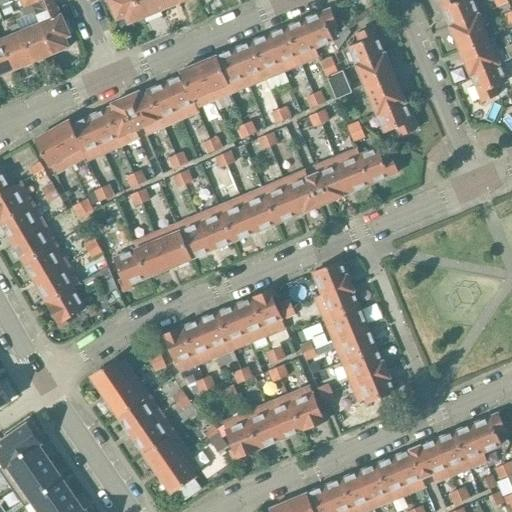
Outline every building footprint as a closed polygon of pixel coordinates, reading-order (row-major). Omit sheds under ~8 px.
[(0,0),(0,2),(5,16),(13,12),(8,0),(0,0)] [(57,6),(53,0),(19,0),(23,8),(25,7),(32,4),(42,0),(43,0),(48,10),(57,6)] [(48,11),(48,10),(43,0),(42,0),(32,4),(37,16),(48,11)] [(143,18),(135,0),(107,0),(114,13),(116,20),(117,20),(125,17),(128,24),(143,18)] [(135,0),(143,18),(161,10),(156,0),(135,0)] [(156,0),(161,10),(179,3),(177,0),(156,0)] [(450,26),(478,15),(471,0),(464,0),(459,2),(458,0),(440,0),(450,26)] [(497,8),(508,4),(506,0),(493,0),(494,0),(497,8)] [(32,4),(25,7),(23,8),(23,9),(20,10),(24,20),(36,15),(36,16),(37,16),(32,4)] [(73,44),(57,6),(48,10),(48,11),(52,19),(40,23),(53,53),(54,52),(56,53),(64,50),(65,48),(73,44)] [(329,10),(303,21),(315,49),(332,42),(327,30),(336,26),(329,10)] [(450,26),(461,51),(488,39),(478,15),(450,26)] [(303,21),(285,28),(301,65),(318,58),(315,49),(303,21)] [(40,23),(21,32),(33,61),(34,60),(37,62),(45,58),(45,55),(53,53),(40,23)] [(33,61),(21,32),(20,32),(16,24),(9,27),(12,35),(1,40),(13,69),(15,68),(17,70),(26,66),(26,64),(33,61)] [(285,28),(268,35),(283,73),(301,65),(285,28)] [(356,66),(384,54),(373,28),(357,35),(360,43),(348,48),(356,66)] [(342,43),(354,38),(352,32),(340,36),(342,43)] [(268,35),(250,43),(266,80),(283,73),(268,35)] [(492,37),(488,39),(461,51),(471,75),(498,64),(508,60),(505,55),(501,57),(492,37)] [(1,40),(0,40),(0,74),(1,74),(3,76),(12,72),(13,69),(1,40)] [(250,43),(233,50),(248,88),(266,80),(250,43)] [(215,57),(230,95),(248,88),(233,50),(215,57)] [(394,79),(384,54),(356,66),(346,70),(353,88),(363,84),(366,90),(394,79)] [(215,57),(198,65),(213,102),(230,95),(215,57)] [(331,57),(319,62),(322,69),(325,77),(337,72),(334,64),(331,57)] [(506,82),(498,64),(471,75),(481,101),(497,95),(494,86),(506,82)] [(198,65),(180,72),(197,114),(198,113),(196,109),(213,102),(198,65)] [(351,93),(342,71),(327,77),(336,99),(351,93)] [(197,114),(180,72),(182,76),(165,84),(182,120),(197,114)] [(404,103),(394,79),(366,90),(376,115),(404,103)] [(165,84),(148,92),(164,127),(182,120),(165,84)] [(326,102),(321,91),(313,95),(318,105),(326,102)] [(164,127),(148,92),(136,97),(136,96),(132,96),(122,100),(129,115),(136,112),(142,127),(146,135),(164,127)] [(305,98),(310,109),(318,105),(313,95),(305,98)] [(106,110),(122,147),(140,139),(136,130),(142,127),(136,112),(129,115),(122,100),(121,101),(119,103),(119,104),(106,110)] [(404,103),(376,115),(383,133),(395,128),(399,137),(415,130),(404,103)] [(291,118),(286,107),(279,110),(284,121),(291,118)] [(106,110),(88,118),(104,155),(122,147),(106,110)] [(270,113),(275,125),(284,121),(279,110),(270,113)] [(330,121),(325,110),(316,114),(321,125),(330,121)] [(312,126),(313,128),(321,125),(316,114),(296,123),(300,132),(312,126)] [(88,118),(71,126),(90,161),(104,155),(88,118)] [(257,133),(252,121),(243,125),(248,137),(249,136),(257,133)] [(51,132),(72,166),(86,159),(87,162),(90,161),(71,126),(69,122),(51,132)] [(359,122),(347,126),(350,134),(362,130),(359,122)] [(252,142),(249,136),(248,137),(243,125),(235,129),(240,140),(243,138),(246,145),(252,142)] [(353,142),(365,138),(362,130),(350,134),(353,142)] [(51,132),(35,141),(50,168),(55,176),(72,166),(51,132)] [(277,144),(273,133),(265,136),(270,147),(277,144)] [(257,139),(262,150),(270,147),(265,136),(257,139)] [(223,148),(218,137),(210,140),(215,152),(223,148)] [(202,143),(207,155),(215,152),(210,140),(202,143)] [(370,185),(359,157),(355,148),(334,157),(348,194),(370,185)] [(359,157),(370,185),(396,174),(389,158),(381,161),(376,149),(359,157)] [(236,162),(231,151),(223,154),(228,166),(236,162)] [(188,163),(184,152),(175,155),(180,166),(188,163)] [(215,158),(219,169),(228,166),(223,154),(215,158)] [(167,159),(172,170),(180,166),(175,155),(167,159)] [(323,204),(327,203),(348,194),(334,157),(312,167),(315,175),(311,176),(323,204)] [(40,162),(29,168),(33,176),(44,170),(40,162)] [(193,181),(188,169),(180,173),(185,185),(193,181)] [(11,189),(0,170),(0,196),(11,190),(11,189)] [(146,181),(141,170),(133,174),(138,185),(146,181)] [(297,215),(319,206),(323,204),(311,176),(308,178),(304,170),(283,179),(297,215)] [(172,177),(177,188),(185,185),(180,173),(172,177)] [(125,177),(130,188),(138,185),(133,174),(125,177)] [(276,224),(297,215),(283,179),(262,188),(276,224)] [(0,196),(0,222),(0,223),(34,203),(22,182),(11,189),(11,190),(0,196)] [(51,183),(41,188),(45,196),(55,190),(51,183)] [(113,196),(109,185),(101,188),(106,199),(113,196)] [(93,191),(98,203),(106,199),(101,188),(93,191)] [(254,233),(276,224),(262,188),(239,197),(254,233)] [(150,200),(145,189),(136,193),(141,204),(150,200)] [(49,203),(59,198),(55,190),(45,196),(49,203)] [(129,196),(134,207),(141,204),(136,193),(129,196)] [(233,242),(254,233),(239,197),(218,206),(233,242)] [(80,203),(77,198),(70,202),(73,207),(78,217),(86,213),(80,203)] [(93,209),(87,199),(80,203),(86,213),(93,209)] [(0,223),(12,243),(46,224),(34,203),(0,223)] [(211,251),(233,242),(218,206),(197,215),(211,251)] [(190,260),(211,251),(197,215),(175,224),(190,260)] [(23,263),(57,244),(46,224),(12,243),(23,263)] [(190,260),(175,224),(153,233),(168,269),(190,260)] [(131,240),(127,229),(119,232),(123,243),(131,240)] [(146,278),(168,269),(153,233),(132,242),(135,250),(146,278)] [(94,239),(84,244),(88,252),(98,246),(94,239)] [(35,283),(69,264),(57,244),(23,263),(35,283)] [(92,260),(102,254),(98,246),(88,252),(92,260)] [(146,278),(135,250),(113,259),(122,280),(119,282),(123,292),(131,289),(130,285),(146,278)] [(340,262),(312,273),(321,295),(349,283),(340,262)] [(35,283),(46,303),(73,288),(80,284),(69,264),(35,283)] [(107,267),(82,281),(87,290),(98,284),(103,294),(117,286),(107,267)] [(358,305),(349,283),(321,295),(314,298),(323,320),(358,305)] [(46,303),(56,320),(60,327),(67,324),(65,320),(84,309),(73,288),(46,303)] [(273,289),(251,299),(267,336),(285,328),(272,297),(276,295),(273,289)] [(249,343),(267,336),(251,299),(234,306),(249,343)] [(288,300),(277,304),(281,312),(292,308),(288,300)] [(367,327),(358,305),(323,320),(332,341),(367,327)] [(232,350),(249,343),(234,306),(216,313),(232,350)] [(284,320),(295,316),(292,308),(281,312),(284,320)] [(215,357),(232,350),(216,313),(199,321),(215,357)] [(197,365),(215,357),(199,321),(181,328),(197,365)] [(309,327),(294,333),(302,354),(313,349),(311,342),(314,341),(309,327)] [(376,348),(367,327),(332,341),(341,363),(376,348)] [(181,328),(160,337),(162,343),(166,342),(176,364),(176,363),(180,372),(197,365),(181,328)] [(273,349),(278,360),(285,357),(280,346),(273,349)] [(376,348),(341,363),(349,385),(385,370),(376,348)] [(278,360),(273,349),(266,353),(270,363),(278,360)] [(305,361),(316,357),(313,349),(302,354),(305,361)] [(158,351),(148,356),(151,364),(162,359),(158,351)] [(155,372),(165,367),(162,359),(151,364),(155,372)] [(115,360),(91,377),(90,378),(104,397),(135,376),(124,360),(118,364),(115,360)] [(288,377),(283,365),(275,368),(280,380),(288,377)] [(240,370),(245,381),(252,378),(248,367),(240,370)] [(267,372),(272,383),(280,380),(275,368),(267,372)] [(245,381),(240,370),(233,373),(238,384),(245,381)] [(385,370),(349,385),(357,403),(365,400),(366,403),(394,392),(385,370)] [(148,395),(135,376),(104,397),(117,416),(148,395)] [(203,379),(208,390),(216,387),(211,376),(203,379)] [(208,390),(203,379),(196,382),(201,393),(208,390)] [(0,406),(10,401),(4,391),(0,383),(0,406)] [(327,384),(317,388),(320,396),(331,392),(327,384)] [(233,385),(222,390),(225,398),(236,393),(233,385)] [(286,396),(301,431),(326,420),(323,413),(320,414),(308,386),(286,396)] [(181,390),(171,396),(176,404),(186,397),(181,390)] [(324,404),(334,400),(331,392),(320,396),(324,404)] [(228,406),(239,401),(236,393),(225,398),(228,406)] [(161,414),(148,395),(117,416),(130,436),(161,414)] [(279,440),(301,431),(286,396),(265,405),(279,440)] [(180,411),(191,404),(186,397),(176,404),(180,411)] [(258,449),(279,440),(265,405),(243,414),(258,449)] [(130,436),(143,455),(174,434),(161,414),(130,436)] [(233,460),(258,449),(243,414),(222,422),(225,430),(233,451),(230,452),(233,460)] [(470,425),(482,453),(500,446),(495,434),(504,430),(497,414),(470,425)] [(1,442),(0,442),(0,459),(1,460),(5,467),(38,445),(40,444),(26,424),(1,442)] [(465,460),(482,453),(470,425),(453,432),(465,460)] [(208,440),(218,433),(213,426),(203,433),(208,440)] [(447,468),(465,460),(453,432),(436,439),(447,468)] [(218,433),(208,440),(212,446),(222,440),(218,433)] [(188,453),(174,434),(143,455),(157,475),(188,453)] [(422,478),(447,468),(436,439),(418,447),(424,461),(416,464),(422,478)] [(5,467),(0,470),(0,471),(11,488),(49,462),(49,461),(38,445),(5,467)] [(404,486),(422,478),(416,464),(424,461),(418,447),(393,457),(404,486)] [(188,453),(157,475),(170,494),(195,477),(192,473),(198,469),(188,453)] [(387,493),(404,486),(393,457),(375,465),(387,493)] [(49,462),(11,488),(12,489),(24,507),(32,501),(62,481),(62,480),(55,471),(49,462)] [(511,473),(511,465),(510,462),(502,465),(507,476),(511,473)] [(369,500),(387,493),(375,465),(358,472),(369,500)] [(494,468),(499,479),(507,476),(502,465),(494,468)] [(352,507),(369,500),(358,472),(340,479),(352,507)] [(511,474),(507,477),(511,488),(511,494),(503,498),(506,506),(511,503),(511,474)] [(497,487),(492,475),(484,479),(489,490),(497,487)] [(333,511),(341,511),(352,507),(340,479),(323,486),(333,511)] [(62,481),(32,501),(39,511),(51,511),(73,497),(73,496),(68,489),(62,481)] [(312,511),(333,511),(323,486),(305,494),(312,511)] [(470,498),(465,487),(456,490),(461,502),(470,498)] [(448,494),(453,505),(461,502),(456,490),(448,494)] [(491,495),(496,507),(504,503),(500,492),(491,495)] [(292,511),(312,511),(305,494),(288,501),(292,511)] [(83,511),(73,497),(51,511),(83,511)] [(292,511),(288,501),(270,508),(271,511),(292,511)]
